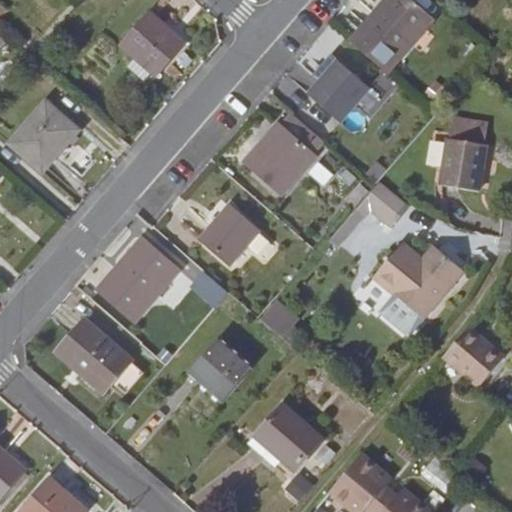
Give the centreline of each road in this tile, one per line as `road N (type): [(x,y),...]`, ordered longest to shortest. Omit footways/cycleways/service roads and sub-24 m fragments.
road 1 (residential): [(0,333),(262,31)]
road 2 (residential): [(0,369),(166,511)]
